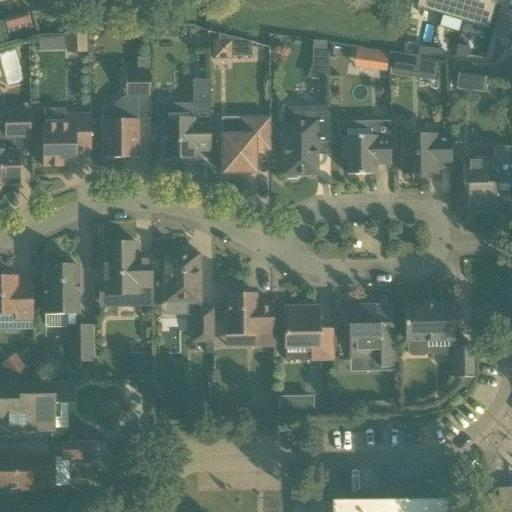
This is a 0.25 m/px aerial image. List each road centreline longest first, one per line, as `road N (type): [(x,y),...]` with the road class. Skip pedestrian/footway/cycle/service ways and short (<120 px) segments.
road 1 (residential): [(511,345),(500,405),(485,426),(447,451),(405,460),(188,465),(171,479),(166,511)]
road 2 (residential): [(286,250),(298,222),(321,212),(406,210),(433,220),(439,249),(414,269),(304,266)]
road 3 (residential): [(0,240),(68,214),(130,203),(192,213),(286,250)]
